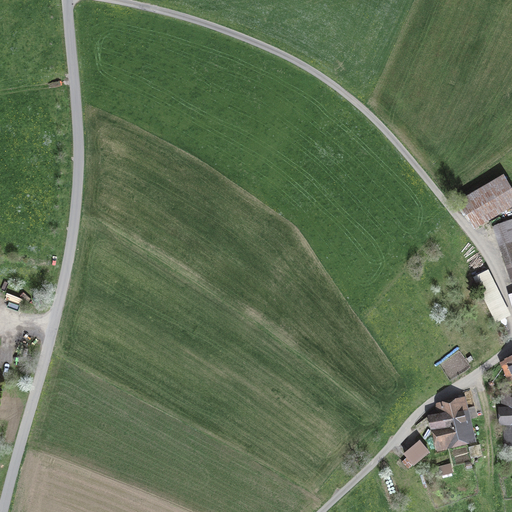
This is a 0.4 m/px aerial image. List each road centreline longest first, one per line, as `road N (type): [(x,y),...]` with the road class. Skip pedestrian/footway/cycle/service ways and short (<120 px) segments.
road 1 (unknown): [(511,303),(480,244),(431,184),(339,92),(214,30),(94,0)]
road 2 (unclassified): [(3,511),(75,216),(67,0)]
